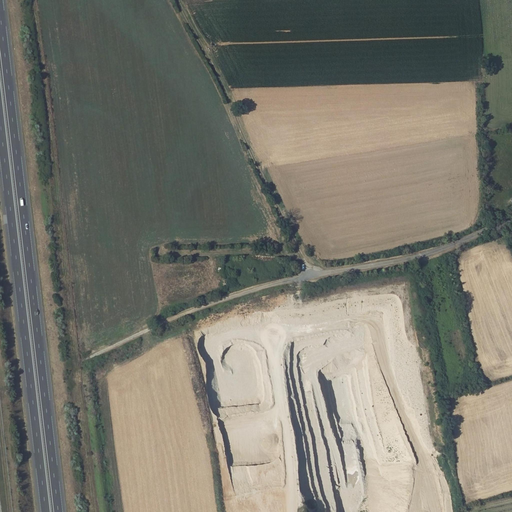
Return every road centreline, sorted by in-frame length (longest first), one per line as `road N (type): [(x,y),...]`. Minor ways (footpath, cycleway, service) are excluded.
road 1 (motorway): [(58,511),(0,10)]
road 2 (motorway): [(0,119),(45,511)]
road 3 (track): [(176,0),(309,275)]
road 4 (track): [(88,357),(204,305),(309,275)]
road 5 (unclassified): [(309,275),(413,257),(511,219)]
road 6 (unknown): [(275,511),(276,342),(286,331),(303,331)]
road 7 (track): [(303,261),(269,253),(151,255)]
